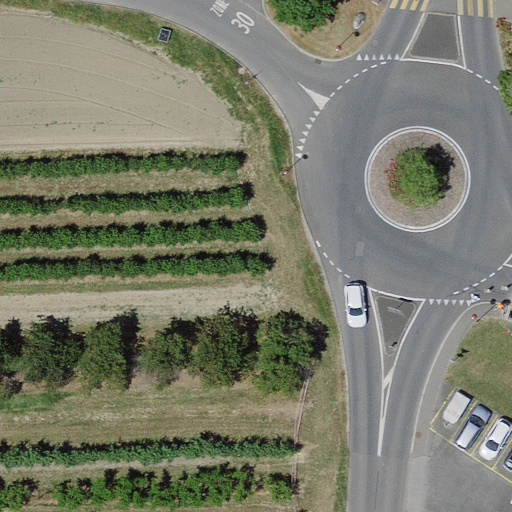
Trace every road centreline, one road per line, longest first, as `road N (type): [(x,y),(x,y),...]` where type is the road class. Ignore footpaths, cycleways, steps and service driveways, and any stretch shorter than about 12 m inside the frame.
road 1 (unclassified): [(377,511),(414,261)]
road 2 (residential): [(177,0),(201,9),(354,124)]
road 3 (unclassified): [(354,124),(341,147),(338,198),(366,242),(414,261)]
road 4 (unclassified): [(493,220),(503,196),(499,145),(466,106),(417,92)]
